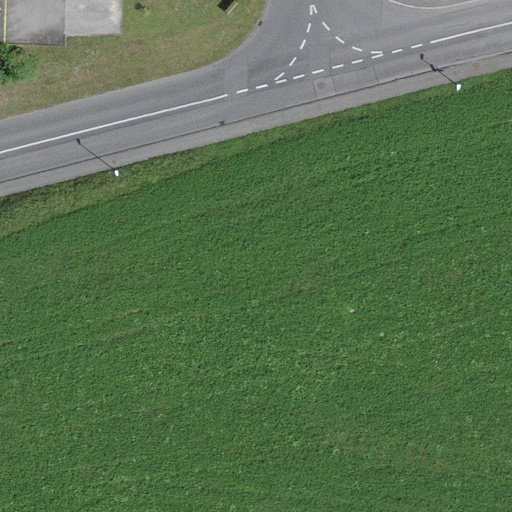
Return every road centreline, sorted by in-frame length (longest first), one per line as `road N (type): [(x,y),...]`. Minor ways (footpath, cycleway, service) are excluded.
road 1 (tertiary): [(0,154),(322,67)]
road 2 (tertiary): [(322,67),(511,22)]
